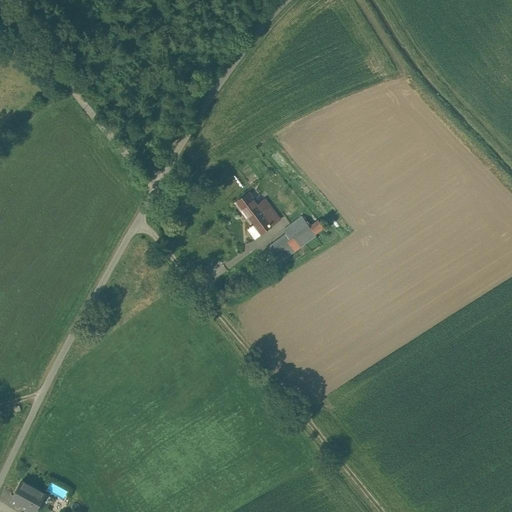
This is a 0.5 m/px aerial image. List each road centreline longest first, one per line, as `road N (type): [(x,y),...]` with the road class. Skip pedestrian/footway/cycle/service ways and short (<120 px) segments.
road 1 (unclassified): [(286,0),(191,123),(64,343),(0,479)]
road 2 (track): [(196,283),(380,511)]
